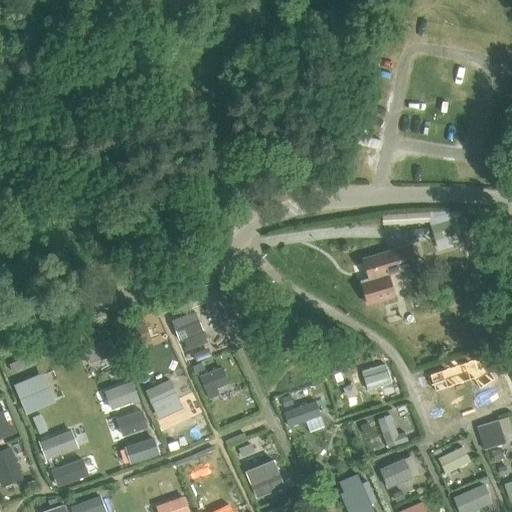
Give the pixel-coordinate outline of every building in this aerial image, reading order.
[(462,216),(430,226),(434,239),(437,249),(452,245),(449,235),(465,230),(466,230),(462,216)] [(475,228),(463,231),(467,246),(479,243),(475,228)] [(388,275),(418,265),(412,246),(367,260),(373,279),(360,283),(367,304),(394,295),(388,275)] [(154,311),(141,317),(151,339),(164,333),(154,311)] [(179,339),(201,331),(194,312),(172,320),(179,339)] [(144,324),(115,335),(121,350),(150,340),(144,324)] [(104,325),(78,336),(90,364),(115,354),(104,325)] [(201,364),(190,368),(193,375),(203,370),(201,364)] [(367,390),(390,383),(384,365),(362,371),(367,390)] [(215,388),(226,383),(220,369),(199,377),(208,398),(217,394),(215,388)] [(43,372),(14,384),(27,415),(56,403),(43,372)] [(334,400),(354,394),(348,374),(328,379),(334,400)] [(152,406),(175,395),(168,381),(145,391),(152,406)] [(132,404),(139,402),(131,382),(104,392),(111,409),(131,401),(132,404)] [(290,396),(281,400),(284,407),(293,404),(290,396)] [(288,426),(318,416),(314,403),(283,413),(288,426)] [(159,419),(170,443),(197,431),(187,407),(159,419)] [(122,435),(146,427),(141,411),(116,419),(122,435)] [(1,412),(0,412),(0,438),(15,432),(11,424),(7,426),(1,412)] [(38,414),(30,418),(38,434),(45,431),(38,414)] [(404,433),(396,436),(389,416),(377,420),(387,448),(407,441),(404,433)] [(483,450),(505,444),(497,420),(476,426),(483,450)] [(367,423),(360,426),(363,435),(371,431),(367,423)] [(46,458),(76,447),(70,431),(40,442),(46,458)] [(158,454),(152,437),(125,447),(131,464),(158,454)] [(249,444),(237,449),(241,457),(252,452),(249,444)] [(9,448),(0,451),(0,482),(1,485),(21,478),(9,448)] [(444,473),(469,461),(462,448),(438,459),(444,473)] [(501,450),(492,453),(495,462),(503,459),(501,450)] [(57,486),(87,474),(81,459),(51,471),(57,486)] [(387,487),(410,477),(402,459),(380,469),(387,487)] [(506,466),(498,469),(500,477),(508,474),(506,466)] [(256,497),(283,486),(277,470),(250,481),(256,497)] [(36,481),(28,483),(31,492),(38,489),(36,481)] [(459,511),(466,511),(490,502),(483,485),(454,498),(459,511)] [(222,488),(198,500),(203,511),(219,511),(231,506),(222,488)] [(402,492),(393,495),(396,503),(405,499),(402,492)] [(72,511),(102,511),(105,511),(99,496),(70,507),(72,511)] [(158,511),(187,511),(182,498),(156,507),(158,511)]
